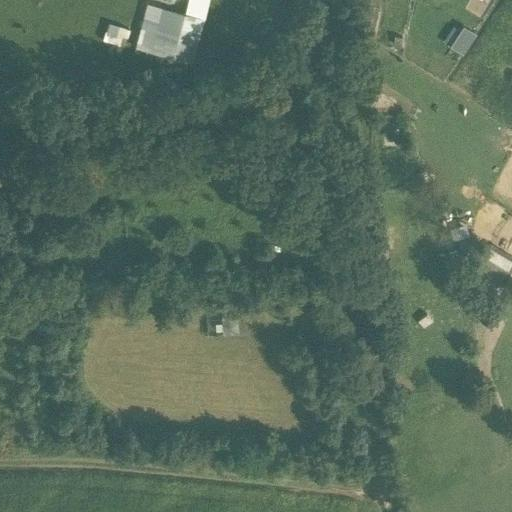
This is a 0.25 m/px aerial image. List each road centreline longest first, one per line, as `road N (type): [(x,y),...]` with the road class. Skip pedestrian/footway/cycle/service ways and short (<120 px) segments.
road 1 (track): [(294,86),(321,110),(389,498)]
road 2 (residential): [(0,126),(223,107),(294,86),(311,63),(332,0)]
road 3 (track): [(0,464),(389,498)]
